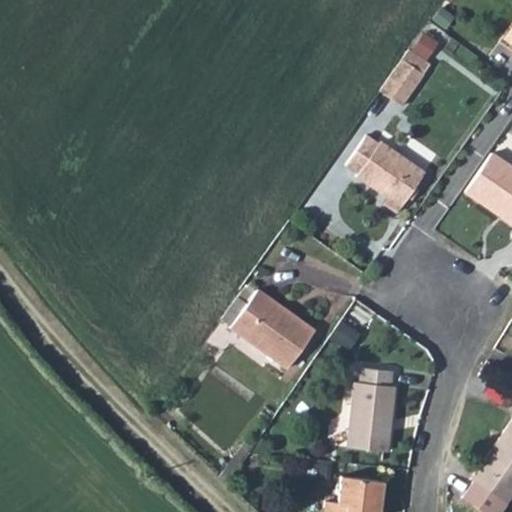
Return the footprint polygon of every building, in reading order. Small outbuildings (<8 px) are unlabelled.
[(432,52),(410,37),(386,72),(407,87),(432,52)] [(361,126),(343,155),(354,162),(352,165),(399,197),(421,163),(361,126)] [(511,216),(511,161),(486,143),(461,180),(511,216)] [(258,281),(233,319),(288,356),(315,321),(258,281)] [(387,367),(359,363),(357,380),(348,379),(342,439),(384,446),(392,384),(384,383),(387,367)] [(511,414),(467,469),(500,496),(511,479),(511,414)] [(324,498),(322,511),(377,511),(381,480),(338,474),(334,499),(324,498)]
